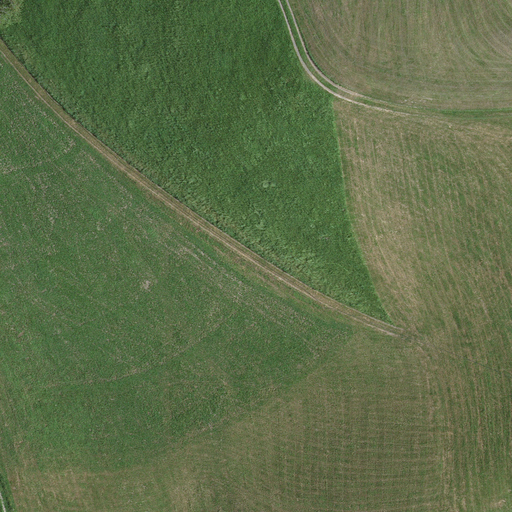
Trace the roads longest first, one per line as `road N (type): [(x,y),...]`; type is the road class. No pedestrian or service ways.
road 1 (track): [(0,42),(99,147),(236,248),(329,306),(417,341)]
road 2 (track): [(283,0),(309,66),(343,94),(418,112),(511,113)]
